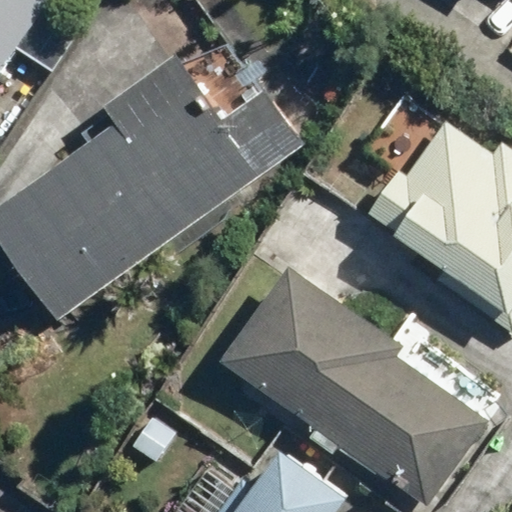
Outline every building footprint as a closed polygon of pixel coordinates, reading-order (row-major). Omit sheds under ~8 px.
[(0,0),(0,73),(16,48),(50,70),(81,22),(47,0),(0,0)] [(511,0),(497,0),(511,9),(511,0)] [(300,155),(262,102),(232,124),(188,61),(114,113),(126,131),(0,219),(0,236),(61,323),(300,155)] [(511,327),(511,142),(500,134),(488,150),(452,124),(410,180),(402,174),(368,220),(511,327)] [(430,509),(492,422),(405,360),(411,352),(294,269),(226,364),(430,509)] [(339,511),(349,497),(279,449),(247,497),(210,472),(183,511),(339,511)]
